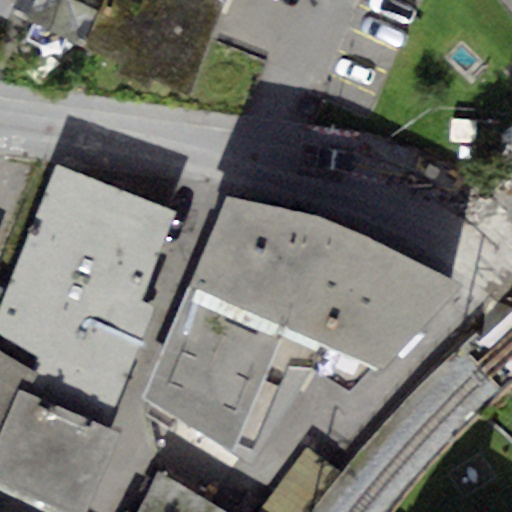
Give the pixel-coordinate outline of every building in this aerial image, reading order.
[(0,0),(0,14),(83,51),(105,0),(0,0)] [(105,0),(83,51),(187,94),(227,0),(105,0)] [(174,214),(56,166),(0,301),(0,348),(115,406),(156,309),(140,303),(174,214)] [(318,217),(225,196),(142,398),(239,459),(290,372),(310,369),(351,394),(371,369),(378,374),(466,288),(371,239),(318,217)] [(0,432),(18,391),(28,395),(38,374),(0,351),(0,432)] [(28,395),(18,391),(0,432),(0,492),(45,511),(86,511),(120,435),(28,395)] [(305,451),(259,511),(307,511),(338,470),(305,451)] [(222,511),(157,474),(135,511),(129,511),(128,511),(127,511),(222,511)]
